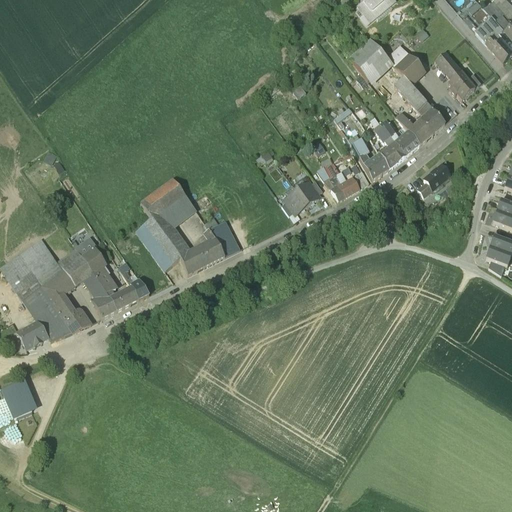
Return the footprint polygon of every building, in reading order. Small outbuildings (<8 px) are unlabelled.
[(359,0),(364,4),(357,10),(363,17),(360,20),(365,26),(368,23),(394,2),(392,0),(359,0)] [(505,0),(493,0),(490,3),(503,17),(499,21),(503,24),(511,15),(511,6),(509,4),(505,0)] [(476,2),(466,11),(470,15),(480,6),(476,2)] [(503,17),(490,3),(481,11),(489,20),(503,33),(508,39),(511,35),(511,29),(510,28),(508,29),(503,24),(499,21),(503,17)] [(511,56),(511,54),(506,48),(501,42),(499,44),(495,40),(497,38),(503,33),(489,20),(474,33),(502,65),(511,56)] [(369,42),(353,24),(344,31),(361,49),(369,42)] [(378,52),(369,42),(361,49),(355,55),(349,60),(372,88),(393,68),(386,61),(378,52)] [(390,57),(383,48),(378,52),(386,61),(390,57)] [(390,57),(386,61),(393,68),(395,70),(408,57),(400,48),(390,57)] [(351,51),(346,56),(349,60),(355,55),(351,51)] [(461,74),(445,55),(434,65),(450,83),(461,74)] [(425,74),(408,57),(395,70),(394,70),(402,79),(403,79),(411,87),(425,74)] [(461,74),(450,83),(447,86),(450,90),(448,91),(455,98),(456,97),(461,102),(475,89),(467,81),(461,74)] [(473,76),(467,81),(475,89),(481,85),(473,76)] [(411,87),(403,79),(402,79),(385,94),(397,108),(407,99),(423,118),(432,111),(411,87)] [(301,88),(292,93),(297,100),(305,95),(301,88)] [(336,123),(352,113),(349,107),(333,118),(336,123)] [(432,111),(423,118),(419,122),(432,135),(445,124),(432,111)] [(432,135),(419,122),(407,131),(419,146),(432,135)] [(398,139),(388,124),(383,128),(393,143),(398,139)] [(393,143),(383,128),(375,133),(383,144),(384,143),(387,147),(393,143)] [(407,131),(398,139),(393,143),(405,158),(419,146),(407,131)] [(359,138),(350,143),(358,157),(365,153),(367,151),(359,138)] [(320,141),(313,145),(317,154),(324,150),(320,141)] [(405,158),(393,143),(387,147),(380,153),(390,169),(405,158)] [(267,151),(257,158),(261,164),(271,157),(267,151)] [(370,160),(365,153),(358,157),(362,165),(370,160)] [(370,160),(362,165),(372,180),(389,170),(379,154),(370,160)] [(48,156),(42,167),(50,171),(55,160),(48,156)] [(450,167),(445,161),(441,164),(446,170),(450,167)] [(333,163),(324,167),(329,177),(335,174),(338,172),(333,163)] [(446,170),(441,164),(428,175),(436,186),(450,175),(446,170)] [(57,166),(52,169),(58,180),(64,176),(57,166)] [(362,170),(354,174),(362,186),(369,182),(362,170)] [(344,182),(338,172),(335,174),(341,184),(344,182)] [(436,186),(428,175),(424,178),(426,180),(432,189),(436,186)] [(344,182),(341,184),(338,185),(345,196),(360,188),(353,177),(344,182)] [(432,189),(426,180),(417,188),(424,196),(432,189)] [(315,181),(310,184),(318,194),(323,191),(315,181)] [(458,188),(453,181),(445,187),(450,193),(458,188)] [(511,183),(507,181),(503,193),(511,195),(511,183)] [(171,182),(138,206),(150,222),(179,260),(189,250),(174,230),(196,214),(171,182)] [(310,184),(309,182),(297,191),(308,205),(320,197),(318,194),(310,184)] [(345,196),(338,185),(331,189),(338,200),(345,196)] [(308,205),(297,191),(285,199),(286,202),(294,212),(295,214),(308,205)] [(294,212),(286,202),(281,205),(289,215),(294,212)] [(511,208),(499,204),(495,215),(511,221),(511,208)] [(511,221),(495,215),(491,227),(511,234),(511,221)] [(179,260),(150,222),(134,233),(163,273),(179,260)] [(225,222),(209,230),(214,240),(224,258),(239,250),(225,222)] [(214,240),(209,230),(202,235),(207,242),(208,241),(209,243),(214,240)] [(89,240),(74,251),(80,261),(85,258),(94,252),(96,250),(89,240)] [(208,241),(207,242),(197,247),(207,268),(225,258),(224,258),(214,240),(209,243),(208,241)] [(511,254),(511,246),(492,240),(488,251),(511,259),(511,254)] [(55,264),(40,242),(0,268),(0,270),(21,302),(39,290),(62,274),(61,273),(80,261),(74,251),(55,264)] [(197,247),(189,250),(199,272),(207,268),(197,247)] [(189,250),(179,260),(187,278),(199,272),(189,250)] [(511,259),(488,251),(484,262),(507,270),(511,259)] [(94,252),(85,258),(80,261),(91,277),(101,271),(105,268),(94,252)] [(80,261),(61,273),(62,274),(73,290),(82,284),(94,302),(104,297),(91,277),(80,261)] [(101,271),(91,277),(104,297),(107,301),(108,300),(113,298),(110,294),(114,292),(101,271)] [(133,284),(125,272),(120,275),(128,286),(133,284)] [(136,282),(133,284),(128,286),(130,290),(136,303),(147,297),(136,282)] [(69,334),(49,305),(39,290),(21,302),(37,324),(47,339),(50,344),(69,334)] [(130,290),(113,298),(108,300),(115,313),(136,303),(130,290)] [(74,311),(62,295),(49,305),(69,334),(71,337),(92,326),(83,314),(81,312),(80,311),(78,310),(75,311),(74,311)] [(108,300),(107,301),(95,307),(101,320),(115,313),(108,300)] [(47,339),(37,324),(17,334),(21,342),(22,344),(22,343),(26,351),(33,347),(34,348),(35,347),(35,345),(40,342),(41,344),(42,344),(41,343),(47,339)] [(44,372),(2,391),(14,420),(30,413),(24,397),(50,386),(44,372)]
